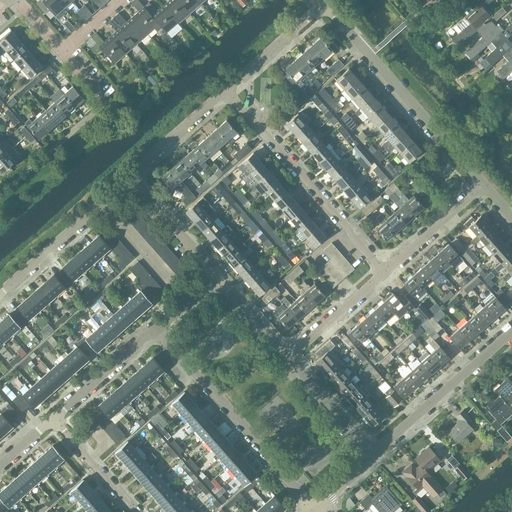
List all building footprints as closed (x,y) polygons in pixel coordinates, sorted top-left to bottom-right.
[(56,0),(43,0),(42,1),(54,14),(55,16),(56,16),(57,17),(58,17),(59,17),(60,17),(61,17),(62,16),(67,12),(64,8),(56,0)] [(71,0),(56,0),(64,8),(72,1),(71,0)] [(104,4),(100,0),(92,0),(100,8),(104,4)] [(137,0),(133,0),(131,2),(139,12),(133,17),(148,34),(154,29),(157,32),(162,28),(144,7),(137,0)] [(168,0),(169,1),(163,7),(178,24),(189,14),(177,0),(168,0)] [(177,0),(189,14),(200,4),(197,0),(177,0)] [(462,31),(453,39),(459,46),(468,38),(478,29),(480,28),(490,19),(479,7),(482,4),(485,7),(492,0),(483,0),(478,5),(474,9),(471,6),(468,6),(466,9),(465,12),(468,14),(465,17),(457,24),(462,30),(462,31)] [(148,3),(144,7),(162,28),(167,34),(178,24),(163,7),(156,12),(148,3)] [(84,6),(80,10),(88,19),(93,15),(84,6)] [(474,44),(465,53),(471,60),(478,54),(480,52),(492,42),(492,41),(502,32),(504,30),(498,23),(496,26),(491,21),(494,18),(497,21),(507,12),(503,7),(490,19),(480,28),(478,29),(484,35),(474,44)] [(88,19),(80,10),(75,14),(83,23),(88,19)] [(118,13),(113,18),(137,44),(148,34),(133,17),(126,22),(118,13)] [(116,31),(110,37),(125,54),(137,44),(113,18),(108,22),(116,31)] [(63,24),(71,34),(76,30),(68,20),(63,24)] [(492,65),(504,55),(503,55),(511,47),(511,43),(503,34),(506,31),(509,34),(511,31),(511,23),(502,32),(492,41),(492,42),(497,48),(485,58),(492,65)] [(0,39),(0,43),(6,51),(19,40),(11,30),(0,39)] [(125,54),(110,37),(104,42),(96,33),(91,37),(99,47),(114,64),(125,54)] [(320,38),(311,46),(323,58),(332,50),(332,51),(332,50),(321,37),(320,38)] [(6,51),(14,60),(27,49),(19,40),(6,51)] [(311,46),(302,54),(314,66),(323,58),(311,46)] [(504,79),(511,71),(511,47),(503,55),(504,55),(509,61),(497,71),(504,79)] [(14,60),(22,69),(35,58),(27,49),(14,60)] [(293,62),(305,74),(309,79),(312,75),(308,71),(314,66),(302,54),(293,62)] [(35,58),(22,69),(30,78),(43,67),(35,58)] [(339,60),(333,65),(337,70),(343,65),(339,60)] [(284,69),(284,70),(296,83),(296,82),(301,78),(305,82),(309,79),(305,74),(293,62),(285,70),(284,69)] [(49,65),(43,71),(47,75),(53,70),(49,65)] [(337,70),(333,65),(327,70),(331,76),(337,70)] [(336,81),(345,90),(357,79),(349,70),(349,69),(336,81),(337,81),(336,81)] [(47,75),(43,71),(37,76),(41,80),(47,75)] [(154,75),(148,79),(153,85),(158,80),(154,75)] [(345,90),(352,99),(365,88),(357,79),(345,90)] [(316,80),(313,83),(317,88),(321,85),(316,80)] [(31,81),(25,87),(29,91),(35,86),(31,81)] [(317,88),(313,83),(309,86),(313,92),(317,88)] [(73,86),(64,94),(75,107),(84,99),(73,86)] [(29,91),(25,87),(19,92),(23,96),(29,91)] [(324,100),(329,95),(323,88),(318,93),(324,100)] [(352,99),(360,108),(373,97),(365,88),(352,99)] [(50,97),(55,102),(66,115),(75,107),(64,94),(59,89),(50,97)] [(324,100),(328,104),(333,100),(329,95),(324,100)] [(7,103),(10,107),(17,101),(13,97),(7,103)] [(322,103),(317,97),(312,101),(318,107),(322,103)] [(360,107),(355,112),(358,116),(363,111),(368,117),(381,106),(373,97),(360,108),(360,107)] [(333,100),(328,104),(331,108),(336,103),(333,100)] [(55,102),(45,110),(57,123),(66,115),(55,102)] [(368,117),(376,126),(389,115),(381,106),(368,117)] [(4,113),(9,119),(14,115),(8,109),(4,113)] [(45,110),(36,118),(48,131),(57,123),(45,110)] [(324,114),(329,119),(333,116),(328,110),(324,114)] [(287,125),(295,134),(310,120),(307,116),(302,119),(298,115),(298,114),(286,124),(287,125)] [(340,118),(344,122),(349,118),(346,114),(340,118)] [(14,115),(9,119),(15,125),(19,121),(14,115)] [(380,139),(384,135),(397,124),(389,115),(376,126),(372,130),(380,139)] [(333,116),(329,119),(333,125),(338,121),(333,116)] [(29,119),(24,123),(27,126),(38,139),(48,131),(36,118),(32,122),(29,119)] [(349,118),(344,122),(347,126),(352,121),(349,118)] [(226,121),(217,129),(227,140),(231,144),(235,141),(231,137),(236,132),(236,133),(236,132),(226,120),(226,121)] [(295,134),(303,143),(314,133),(310,128),(314,124),(310,120),(295,134)] [(382,146),(385,150),(405,133),(397,124),(384,135),(389,140),(382,146)] [(20,131),(25,137),(29,133),(24,127),(20,131)] [(217,129),(208,137),(218,148),(227,140),(217,129)] [(340,133),(345,138),(349,134),(345,129),(340,133)] [(356,136),(360,140),(365,136),(362,132),(356,136)] [(29,133),(25,137),(31,143),(35,139),(29,133)] [(303,143),(311,152),(322,142),(314,133),(303,143)] [(396,148),(400,153),(413,142),(405,133),(385,150),(389,154),(396,148)] [(349,134),(345,138),(350,143),(354,139),(349,134)] [(365,136),(360,140),(363,144),(368,139),(365,136)] [(208,137),(198,145),(208,156),(218,148),(208,137)] [(0,143),(0,159),(13,148),(5,139),(0,143)] [(311,152),(319,161),(330,151),(322,142),(311,152)] [(400,153),(396,156),(400,160),(404,157),(408,162),(421,151),(421,150),(421,151),(413,142),(400,153)] [(198,145),(189,153),(199,165),(203,169),(208,166),(203,161),(208,156),(198,145)] [(247,145),(241,150),(245,155),(251,149),(247,145)] [(356,151),(361,156),(365,152),(361,147),(356,151)] [(13,148),(0,159),(0,170),(2,173),(21,157),(13,148)] [(327,171),(338,161),(341,158),(333,149),(330,151),(319,161),(327,171)] [(245,155),(241,150),(235,156),(239,160),(245,155)] [(372,154),(376,158),(381,153),(378,150),(372,154)] [(365,152),(361,156),(366,162),(370,158),(365,152)] [(189,153),(180,161),(190,173),(195,169),(199,173),(203,169),(199,165),(189,153)] [(241,163),(237,167),(242,172),(239,175),(242,179),(250,173),(261,163),(253,153),(241,163)] [(381,153),(376,158),(379,162),(384,157),(381,153)] [(180,161),(171,169),(181,181),(190,173),(180,161)] [(327,171),(335,180),(346,170),(338,161),(327,171)] [(389,162),(384,167),(394,178),(401,171),(397,167),(395,169),(389,162)] [(250,188),(258,182),(269,172),(261,163),(250,173),(242,179),(250,188)] [(225,164),(220,169),(223,174),(229,169),(225,164)] [(373,170),(378,175),(382,171),(377,166),(373,170)] [(162,177),(161,177),(172,189),(173,188),(179,189),(186,197),(191,192),(181,181),(171,169),(162,177)] [(223,174),(220,169),(214,174),(218,178),(223,174)] [(335,180),(343,189),(354,179),(346,170),(335,180)] [(258,182),(266,191),(277,181),(274,177),(275,176),(275,174),(272,171),(271,171),(269,172),(258,182)] [(382,171),(378,175),(382,180),(380,182),(384,186),(390,181),(382,171)] [(222,180),(227,186),(231,182),(226,176),(222,180)] [(343,189),(351,198),(362,188),(354,179),(343,189)] [(206,181),(201,185),(205,190),(210,185),(206,181)] [(270,195),(274,200),(285,190),(277,181),(266,191),(261,195),(265,200),(270,195)] [(219,183),(214,187),(218,192),(223,197),(227,193),(223,188),(219,183)] [(394,183),(389,187),(394,192),(414,215),(423,208),(424,207),(413,195),(413,196),(409,200),(405,195),(405,196),(394,183)] [(362,188),(351,198),(359,207),(358,208),(359,208),(371,198),(370,197),(366,192),(370,188),(367,184),(362,188)] [(205,190),(201,185),(196,190),(200,194),(205,190)] [(420,185),(417,187),(425,196),(428,194),(420,185)] [(400,208),(395,212),(405,224),(414,215),(394,192),(389,187),(385,191),(389,196),(400,208)] [(425,196),(417,187),(415,189),(423,198),(425,196)] [(234,194),(238,199),(243,195),(238,190),(234,194)] [(274,200),(282,210),(294,200),(285,190),(274,200)] [(186,197),(182,200),(183,201),(186,206),(196,198),(191,192),(186,197)] [(243,195),(238,199),(243,205),(247,200),(243,195)] [(226,200),(231,206),(235,202),(230,196),(226,200)] [(197,202),(185,212),(186,213),(194,222),(205,212),(211,207),(202,198),(197,202)] [(375,199),(371,203),(375,208),(379,204),(375,199)] [(282,210),(290,219),(302,209),(294,200),(282,210)] [(235,202),(231,206),(235,211),(240,207),(235,202)] [(375,208),(371,203),(361,211),(366,216),(375,208)] [(194,222),(202,231),(213,221),(209,216),(215,212),(211,207),(205,212),(194,222)] [(250,212),(254,218),(259,214),(254,208),(250,212)] [(290,219),(298,228),(310,218),(302,209),(290,219)] [(126,218),(130,222),(138,215),(134,210),(126,218)] [(395,212),(386,220),(396,232),(400,228),(401,229),(403,229),(406,227),(406,225),(405,224),(395,212)] [(259,214),(254,218),(259,223),(264,219),(259,214)] [(130,222),(134,227),(142,219),(138,215),(130,222)] [(242,219),(247,224),(251,220),(247,215),(242,219)] [(469,227),(477,236),(488,226),(488,225),(484,220),(485,219),(481,215),(480,216),(480,217),(476,221),(472,217),(463,225),(467,229),(469,227)] [(298,228),(306,237),(318,227),(310,218),(298,228)] [(134,227),(138,231),(146,223),(142,219),(134,227)] [(250,231),(253,235),(259,230),(251,220),(247,224),(251,230),(250,231)] [(396,232),(386,220),(377,228),(376,228),(387,240),(396,232)] [(202,231),(210,240),(222,230),(213,221),(202,231)] [(138,231),(141,236),(150,228),(146,223),(138,231)] [(218,250),(230,239),(235,234),(227,225),(222,230),(210,240),(218,250)] [(480,240),(485,245),(496,235),(496,234),(497,234),(497,232),(494,228),(493,228),(489,225),(488,225),(488,226),(477,236),(471,241),(474,245),(480,240)] [(266,231),(270,236),(275,232),(270,227),(266,231)] [(318,227),(306,237),(314,246),(314,247),(326,237),(326,236),(325,236),(318,227)] [(141,236),(145,240),(154,232),(150,228),(141,236)] [(258,237),(263,243),(267,239),(259,230),(253,235),(257,239),(258,237)] [(111,231),(102,239),(106,243),(115,236),(111,231)] [(145,240),(149,245),(158,237),(154,232),(145,240)] [(275,232),(270,236),(275,242),(280,238),(275,232)] [(485,245),(493,254),(504,244),(504,243),(499,238),(500,237),(497,234),(496,234),(496,235),(485,245)] [(99,236),(90,244),(100,255),(109,247),(106,243),(102,239),(99,236)] [(119,240),(115,236),(106,243),(109,247),(110,248),(119,240)] [(149,245),(153,249),(162,241),(158,237),(149,245)] [(218,250),(226,259),(244,243),(239,238),(233,244),(230,239),(218,250)] [(451,242),(460,251),(464,247),(456,238),(451,242)] [(267,239),(263,243),(268,248),(272,244),(267,239)] [(123,245),(119,240),(110,248),(114,253),(123,245)] [(153,249),(157,253),(166,245),(162,241),(153,249)] [(226,259),(234,268),(246,258),(242,254),(248,248),(244,243),(226,259)] [(323,251),(327,255),(336,248),(332,243),(323,251)] [(493,254),(501,263),(511,252),(507,247),(508,246),(505,243),(504,243),(504,244),(493,254)] [(90,244),(81,252),(91,263),(100,255),(90,244)] [(438,251),(439,252),(450,263),(454,269),(463,261),(459,255),(449,244),(448,244),(443,249),(442,248),(438,251)] [(127,249),(123,245),(114,253),(118,257),(127,249)] [(157,253),(161,258),(170,250),(166,245),(157,253)] [(282,249),(287,255),(291,251),(286,245),(282,249)] [(327,255),(331,260),(339,252),(336,248),(327,255)] [(131,254),(127,249),(118,257),(121,261),(122,262),(131,254)] [(161,258),(165,262),(174,254),(170,250),(161,258)] [(291,251),(287,255),(291,260),(296,256),(291,251)] [(81,252),(72,260),(82,271),(91,263),(81,252)] [(274,256),(279,261),(284,257),(279,252),(274,256)] [(339,252),(331,260),(334,264),(343,256),(339,252)] [(429,259),(430,260),(441,271),(450,263),(439,252),(434,257),(433,256),(429,259)] [(504,266),(509,272),(511,268),(511,252),(501,263),(494,269),(497,272),(504,266)] [(135,258),(131,254),(122,262),(126,266),(135,258)] [(165,262),(169,267),(178,259),(174,254),(165,262)] [(343,256),(334,264),(338,268),(347,261),(343,256)] [(284,257),(279,261),(284,267),(288,263),(284,257)] [(234,268),(242,277),(254,267),(246,258),(234,268)] [(169,267),(173,271),(182,263),(178,259),(169,267)] [(66,271),(61,275),(70,285),(75,281),(73,279),(82,271),(72,260),(63,268),(66,271)] [(331,260),(326,263),(334,272),(338,268),(334,264),(331,260)] [(420,267),(421,268),(422,268),(432,279),(436,285),(445,277),(441,271),(430,260),(425,265),(424,264),(420,267)] [(126,266),(122,262),(121,261),(118,264),(122,269),(126,266)] [(338,268),(342,272),(351,265),(347,261),(338,268)] [(129,270),(133,275),(142,267),(138,262),(129,270)] [(182,263),(173,271),(177,275),(186,268),(182,263)] [(250,286),(262,276),(266,272),(258,263),(254,267),(242,277),(250,286)] [(326,263),(322,267),(330,276),(334,272),(326,263)] [(351,265),(342,272),(346,277),(354,269),(351,265)] [(299,266),(290,274),(294,279),(303,270),(299,266)] [(133,275),(137,279),(146,271),(142,267),(133,275)] [(318,271),(325,280),(330,276),(322,267),(318,271)] [(338,268),(334,272),(342,280),(346,277),(342,272),(338,268)] [(411,275),(412,276),(413,276),(423,287),(432,279),(422,268),(421,268),(416,273),(415,272),(411,275)] [(511,268),(509,272),(502,278),(506,282),(508,280),(511,275),(511,268)] [(262,276),(250,286),(258,295),(259,296),(270,285),(266,280),(273,274),(269,269),(266,272),(262,276)] [(140,282),(141,284),(150,276),(146,271),(137,279),(140,282)] [(334,272),(330,276),(337,284),(342,280),(334,272)] [(294,279),(290,274),(285,278),(289,282),(294,279)] [(55,276),(45,284),(55,295),(64,287),(66,290),(70,285),(61,275),(57,279),(55,276)] [(141,284),(143,286),(145,288),(154,280),(150,276),(141,284)] [(330,276),(325,280),(333,288),(337,284),(330,276)] [(413,276),(412,276),(407,281),(406,280),(402,283),(403,284),(417,300),(426,292),(423,287),(413,276)] [(109,283),(106,279),(100,284),(103,287),(109,283)] [(154,280),(145,288),(149,292),(158,285),(154,280)] [(302,289),(305,292),(315,303),(324,296),(325,295),(314,284),(310,288),(304,282),(300,286),(302,289)] [(45,284),(36,292),(46,303),(55,295),(45,284)] [(149,292),(153,297),(162,289),(158,285),(149,292)] [(141,292),(132,300),(142,312),(151,304),(149,301),(153,297),(149,292),(145,288),(143,286),(138,290),(141,292)] [(275,287),(271,291),(275,295),(279,291),(275,287)] [(109,293),(106,289),(101,294),(104,297),(109,293)] [(301,296),(296,300),(306,312),(315,303),(305,292),(302,289),(298,293),(301,296)] [(275,295),(271,291),(261,299),(265,303),(275,295)] [(36,292),(27,300),(37,311),(46,303),(36,292)] [(383,301),(384,302),(394,313),(400,319),(409,311),(410,312),(415,308),(405,296),(399,301),(393,293),(392,294),(390,292),(388,295),(389,297),(387,299),(386,297),(383,301)] [(491,293),(482,301),(486,305),(496,316),(501,311),(502,313),(506,309),(505,308),(492,294),(491,293)] [(504,293),(499,297),(507,306),(511,302),(504,293)] [(280,301),(287,308),(297,320),(306,312),(296,300),(291,304),(285,297),(280,301)] [(20,311),(16,315),(25,325),(30,321),(28,319),(37,311),(27,300),(18,308),(20,311)] [(93,300),(88,305),(91,309),(96,304),(93,300)] [(132,300),(123,308),(133,320),(142,312),(132,300)] [(374,309),(375,310),(385,321),(394,313),(384,302),(378,307),(377,305),(374,309)] [(436,302),(428,309),(432,313),(440,307),(436,302)] [(426,321),(431,316),(432,316),(421,304),(415,309),(419,314),(426,321)] [(91,309),(88,305),(83,310),(86,313),(91,309)] [(486,305),(477,313),(487,324),(492,319),(493,321),(497,317),(496,316),(486,305)] [(123,308),(114,316),(124,328),(133,320),(123,308)] [(297,320),(287,308),(278,316),(277,316),(288,328),(297,320)] [(365,317),(366,318),(376,329),(385,321),(375,310),(369,315),(368,313),(365,317)] [(477,313),(468,321),(478,332),(483,327),(484,329),(488,325),(487,324),(477,313)] [(419,314),(414,318),(420,324),(421,325),(426,321),(419,314)] [(9,316),(0,323),(0,324),(9,335),(18,327),(20,329),(25,325),(16,315),(11,319),(9,316)] [(114,316),(105,324),(115,335),(124,328),(114,316)] [(431,316),(426,321),(434,330),(436,332),(441,328),(439,325),(431,316)] [(356,325),(357,326),(367,337),(376,329),(366,318),(360,323),(359,321),(356,325)] [(426,321),(421,325),(429,334),(431,337),(436,332),(434,330),(426,321)] [(468,321),(459,329),(469,340),(474,335),(475,336),(479,333),(478,332),(468,321)] [(0,324),(0,342),(1,343),(9,335),(0,324)] [(105,324),(96,332),(106,343),(115,335),(105,324)] [(357,326),(352,331),(351,329),(347,333),(348,334),(358,345),(367,337),(357,326)] [(469,340),(459,329),(450,337),(450,336),(449,337),(460,349),(460,348),(465,343),(466,344),(470,341),(469,340)] [(85,337),(80,342),(90,353),(94,349),(97,352),(106,343),(96,332),(87,339),(85,337)] [(409,338),(404,343),(407,346),(412,342),(416,338),(413,335),(409,338)] [(346,336),(341,340),(349,349),(354,345),(346,336)] [(49,339),(43,345),(46,348),(52,343),(49,339)] [(435,350),(430,354),(440,366),(445,361),(446,362),(450,359),(449,357),(449,358),(433,339),(429,343),(435,350)] [(330,340),(315,353),(320,358),(316,362),(316,363),(321,368),(320,369),(323,373),(324,372),(335,362),(328,353),(335,346),(330,340)] [(77,348),(68,356),(78,367),(88,359),(86,357),(90,353),(80,342),(75,346),(77,348)] [(399,347),(395,351),(398,354),(402,351),(407,346),(404,343),(399,347)] [(21,348),(17,352),(20,354),(23,358),(23,357),(26,355),(21,348)] [(430,354),(421,362),(431,374),(431,373),(436,369),(437,370),(441,367),(440,366),(430,354)] [(31,355),(25,360),(28,364),(31,361),(34,359),(31,355)] [(68,356),(59,364),(70,375),(78,367),(68,356)] [(374,356),(370,359),(375,365),(379,361),(376,358),(374,356)] [(153,359),(144,367),(154,378),(163,370),(153,359)] [(335,362),(324,372),(329,377),(328,378),(331,382),(332,381),(343,371),(347,368),(339,359),(335,362)] [(421,362),(412,370),(422,382),(422,381),(427,377),(428,378),(432,375),(431,373),(431,374),(421,362)] [(59,364),(51,372),(61,383),(70,375),(59,364)] [(144,367),(135,375),(145,386),(154,378),(144,367)] [(412,370),(403,378),(413,390),(413,389),(418,385),(419,386),(423,383),(422,381),(422,382),(412,370)] [(339,391),(340,390),(351,380),(343,371),(332,381),(337,386),(336,387),(339,391)] [(51,372),(42,380),(52,391),(61,383),(51,372)] [(135,375),(126,383),(136,394),(145,386),(135,375)] [(413,390),(403,378),(394,386),(393,386),(403,398),(404,398),(404,397),(409,393),(410,394),(414,391),(413,389),(413,390)] [(494,390),(499,396),(500,396),(509,406),(511,403),(511,382),(508,378),(494,390)] [(42,380),(33,387),(43,399),(52,391),(42,380)] [(347,400),(348,399),(359,389),(351,380),(340,390),(344,395),(343,396),(347,400)] [(126,383),(117,390),(127,402),(136,394),(126,383)] [(22,393),(17,397),(27,408),(31,405),(33,407),(43,399),(33,387),(24,395),(22,393)] [(355,409),(356,408),(367,398),(359,389),(348,399),(352,404),(351,405),(355,409)] [(117,390),(108,398),(118,410),(127,402),(117,390)] [(393,391),(389,395),(386,397),(394,406),(401,400),(393,391)] [(173,402),(181,412),(192,402),(184,393),(173,402)] [(362,418),(364,417),(363,417),(378,404),(370,395),(367,398),(356,408),(360,413),(359,414),(362,418)] [(490,399),(483,405),(486,408),(500,424),(511,413),(511,409),(509,406),(500,396),(499,396),(493,402),(490,399)] [(27,408),(17,397),(13,401),(22,412),(27,408)] [(104,412),(109,418),(118,410),(108,398),(99,406),(104,412)] [(181,412),(189,421),(200,411),(192,402),(181,412)] [(9,404),(4,408),(14,420),(19,416),(9,404)] [(363,417),(364,417),(368,422),(367,423),(371,427),(372,426),(377,421),(379,423),(378,424),(388,415),(378,404),(363,417)] [(0,412),(2,415),(0,416),(0,430),(3,434),(12,426),(10,423),(14,420),(4,408),(0,412)] [(448,432),(458,443),(473,430),(468,424),(472,420),(463,410),(456,417),(460,421),(448,432)] [(189,421),(197,430),(208,420),(200,411),(189,421)] [(95,420),(100,425),(109,418),(104,412),(95,420)] [(100,425),(104,430),(113,422),(109,418),(100,425)] [(197,430),(205,439),(216,429),(208,420),(197,430)] [(496,420),(491,424),(496,431),(506,442),(507,442),(511,438),(502,426),(496,420)] [(104,430),(108,434),(117,426),(113,422),(104,430)] [(139,422),(133,427),(136,430),(142,425),(139,422)] [(155,425),(159,431),(163,427),(158,422),(155,425)] [(108,434),(112,439),(121,431),(117,426),(108,434)] [(136,430),(133,427),(128,431),(131,435),(136,430)] [(149,431),(153,436),(157,433),(152,427),(149,431)] [(163,427),(159,431),(164,436),(168,433),(165,430),(163,427)] [(205,439),(213,448),(224,438),(216,429),(205,439)] [(121,431),(112,439),(116,443),(125,435),(121,431)] [(157,433),(153,436),(158,441),(162,438),(157,433)] [(213,448),(221,457),(232,447),(224,438),(213,448)] [(171,443),(175,449),(179,445),(174,440),(171,443)] [(116,452),(124,461),(136,451),(127,442),(116,452)] [(165,449),(169,454),(173,451),(168,445),(165,449)] [(179,445),(175,449),(180,454),(183,451),(181,448),(179,445)] [(53,447),(43,455),(53,467),(63,459),(53,447)] [(221,457),(229,466),(240,456),(232,447),(221,457)] [(415,459),(420,465),(421,465),(427,472),(440,460),(429,447),(415,459)] [(124,461),(132,470),(144,460),(136,451),(124,461)] [(173,451),(169,454),(174,459),(178,456),(173,451)] [(151,453),(147,457),(152,462),(155,458),(151,453)] [(43,455),(34,463),(44,475),(53,467),(43,455)] [(452,455),(447,460),(455,468),(464,479),(469,474),(460,464),(452,455)] [(229,466),(237,475),(248,465),(240,456),(229,466)] [(187,461),(191,467),(195,463),(190,458),(187,461)] [(132,470),(140,479),(151,469),(144,460),(132,470)] [(34,463),(25,471),(35,482),(44,475),(34,463)] [(181,467),(176,471),(181,476),(185,472),(189,469),(184,463),(181,467)] [(195,463),(191,467),(196,472),(199,469),(195,463)] [(248,465),(237,475),(245,484),(256,474),(248,465)] [(404,471),(404,473),(407,477),(417,489),(422,484),(433,497),(437,493),(440,497),(445,493),(442,489),(427,472),(421,465),(420,465),(416,469),(413,465),(410,465),(404,471)] [(140,479),(148,488),(159,478),(151,469),(140,479)] [(189,469),(185,472),(190,477),(194,474),(189,469)] [(25,471),(16,479),(26,490),(35,482),(25,471)] [(203,479),(207,485),(211,481),(206,476),(203,479)] [(148,488),(156,497),(167,487),(159,478),(148,488)] [(16,479),(7,487),(17,498),(26,490),(16,479)] [(211,481),(207,485),(215,494),(221,488),(213,479),(211,481)] [(254,480),(249,484),(252,488),(257,483),(254,480)] [(71,491),(79,500),(91,490),(83,481),(71,491)] [(453,481),(445,488),(448,493),(457,486),(453,481)] [(197,485),(201,490),(205,487),(200,482),(197,485)] [(252,488),(249,484),(244,489),(247,492),(252,488)] [(390,511),(399,505),(385,489),(388,486),(388,485),(373,498),(369,494),(359,502),(365,510),(368,508),(371,511),(390,511)] [(0,497),(2,500),(6,504),(8,506),(17,498),(7,487),(0,493),(0,497)] [(156,497),(164,506),(175,496),(167,487),(156,497)] [(205,487),(201,490),(206,495),(209,492),(205,487)] [(79,500),(87,509),(99,499),(91,490),(79,500)] [(236,496),(231,500),(234,504),(237,501),(240,504),(245,499),(243,496),(240,492),(236,496)] [(222,494),(219,498),(223,503),(227,500),(222,494)] [(164,506),(169,511),(175,511),(183,505),(175,496),(164,506)] [(275,496),(266,504),(272,511),(279,511),(285,507),(275,496)] [(426,511),(429,510),(417,496),(412,500),(422,511),(426,511)] [(87,509),(89,511),(102,511),(107,508),(99,499),(87,509)] [(213,503),(217,508),(221,505),(216,500),(213,503)] [(234,504),(231,500),(225,505),(229,508),(234,504)]
